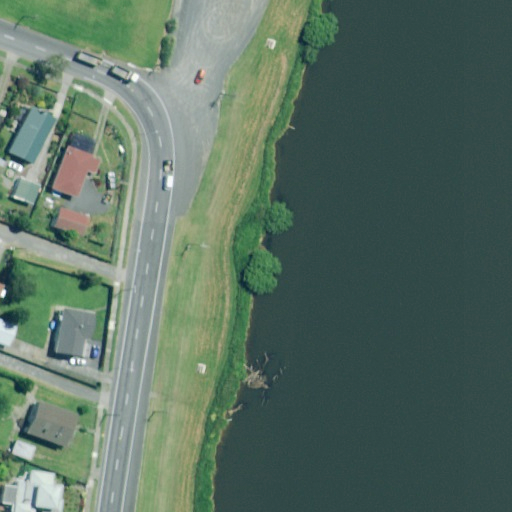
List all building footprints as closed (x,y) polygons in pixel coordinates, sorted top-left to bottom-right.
[(48,120),(24,109),(4,153),(28,164),(48,120)] [(95,160),(61,147),(45,188),(70,198),(81,171),(89,174),(95,160)] [(34,187),(15,180),(9,197),(27,204),(34,187)] [(83,217),(54,207),(47,226),(76,236),(83,217)] [(22,307),(7,305),(5,317),(20,319),(22,307)] [(86,314),(57,309),(49,352),(78,357),(86,314)] [(14,325),(0,319),(0,344),(6,347),(14,325)] [(70,414),(30,401),(20,434),(60,447),(70,414)] [(30,447),(13,441),(8,454),(26,460),(30,447)] [(50,475),(23,471),(20,487),(1,485),(0,488),(0,503),(8,504),(6,511),(30,511),(31,508),(37,508),(36,511),(55,511),(59,483),(49,482),(50,475)]
